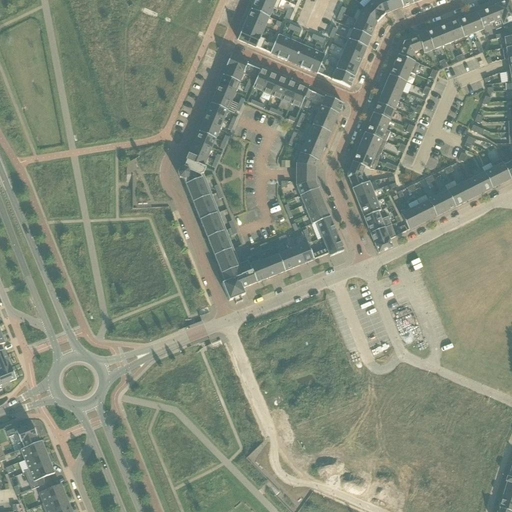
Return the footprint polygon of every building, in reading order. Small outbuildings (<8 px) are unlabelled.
[(281,0),(255,0),(255,1),(277,10),(281,0)] [(372,0),(371,2),(384,16),(385,15),(384,15),(391,12),(402,8),(413,4),(410,0),(372,0)] [(255,1),(251,10),(268,18),(272,9),(277,10),(255,1)] [(511,8),(509,1),(500,4),(499,4),(497,5),(496,5),(494,6),(495,7),(501,20),(500,21),(502,26),(511,21),(511,8)] [(371,2),(364,9),(377,23),(384,16),(371,2)] [(482,28),(500,21),(501,20),(495,7),(477,14),(476,15),(482,28)] [(356,10),(352,19),(374,29),(376,23),(377,23),(364,9),(361,12),(356,10)] [(251,10),(246,20),(264,28),(268,18),(251,10)] [(482,28),(476,15),(477,14),(476,14),(467,17),(474,34),(483,30),(482,28)] [(474,34),(467,17),(457,21),(457,22),(463,38),(464,38),(474,34)] [(348,28),(348,29),(370,38),(370,37),(374,29),(352,19),(352,20),(354,21),(351,29),(348,28)] [(242,30),(265,40),(265,39),(260,37),(264,28),(246,20),(242,30)] [(463,38),(457,22),(457,21),(447,25),(453,42),(464,38),(463,38)] [(453,42),(447,25),(437,30),(443,46),(453,42)] [(348,29),(344,39),(366,48),(370,38),(348,29)] [(242,30),(237,40),(256,48),(256,47),(261,49),(265,40),(242,30)] [(443,46),(437,30),(426,34),(427,34),(433,50),(443,46)] [(433,50),(427,34),(426,34),(417,37),(417,38),(422,49),(421,49),(422,50),(423,54),(433,50)] [(270,53),(270,54),(277,57),(277,58),(282,60),(290,41),(278,36),(272,48),(270,53)] [(422,49),(417,38),(407,42),(407,41),(403,43),(402,46),(402,47),(398,56),(399,56),(409,61),(410,61),(413,53),(422,50),(421,49),(422,49)] [(344,39),(348,41),(344,51),(362,58),(366,48),(344,39)] [(290,41),(282,60),(286,62),(286,61),(293,64),(301,46),(290,41)] [(301,46),(293,64),(300,67),(300,68),(305,70),(313,51),(301,46)] [(508,60),(508,61),(508,66),(509,71),(510,72),(506,72),(508,83),(511,82),(511,81),(511,47),(506,49),(506,48),(506,49),(502,49),(504,61),(508,60)] [(313,51),(305,70),(309,72),(310,71),(317,74),(319,69),(321,64),(325,56),(323,56),(313,51)] [(344,51),(340,60),(358,68),(362,58),(344,51)] [(419,65),(410,61),(409,61),(399,56),(398,56),(393,66),(414,75),(419,65)] [(243,74),(247,65),(247,64),(230,57),(228,62),(226,65),(227,65),(226,66),(243,74)] [(334,69),(333,69),(354,78),(353,77),(357,68),(358,68),(340,60),(336,70),(334,69)] [(239,83),(243,74),(226,66),(226,67),(227,67),(223,76),(239,83)] [(406,83),(410,74),(414,75),(393,66),(389,76),(390,76),(405,83),(406,83)] [(333,69),(329,79),(332,80),(331,80),(331,81),(349,89),(354,78),(333,69)] [(262,93),(270,74),(260,70),(252,88),(262,93)] [(271,97),(279,78),(270,74),(262,93),(271,97)] [(235,93),(239,83),(223,76),(219,86),(235,93)] [(402,92),(406,83),(405,83),(390,76),(389,76),(385,85),(402,92)] [(281,101),(289,82),(279,78),(271,97),(281,101)] [(290,105),(298,86),(289,82),(281,101),(290,105)] [(398,102),(402,92),(385,85),(381,95),(398,102)] [(231,102),(235,93),(219,86),(215,95),(231,102)] [(308,90),(298,86),(290,105),(300,109),(305,97),(308,91),(308,90)] [(227,111),(231,102),(215,95),(211,104),(227,111)] [(394,111),(398,102),(381,95),(377,104),(378,104),(377,104),(393,111),(394,111)] [(338,115),(343,105),(325,97),(320,108),(338,115)] [(223,121),(227,111),(211,104),(207,114),(223,121)] [(389,121),(394,111),(393,111),(377,104),(378,104),(377,104),(373,114),(373,115),(373,114),(389,121)] [(334,124),(338,115),(320,108),(316,117),(334,124)] [(219,130),(223,121),(207,114),(206,115),(205,118),(203,123),(219,130)] [(385,131),(389,121),(373,114),(373,115),(373,114),(369,124),(390,133),(385,131)] [(330,134),(334,124),(316,117),(312,126),(330,134)] [(215,140),(219,130),(203,123),(199,132),(215,140)] [(386,142),(390,133),(369,124),(365,133),(365,134),(381,141),(381,140),(386,142)] [(326,143),(330,134),(312,126),(308,136),(326,143)] [(211,149),(215,140),(199,132),(195,142),(211,149)] [(381,152),(386,142),(381,140),(381,141),(365,134),(365,133),(360,143),(381,152)] [(322,152),(326,143),(308,136),(304,145),(322,152)] [(207,158),(211,149),(195,142),(191,151),(207,158)] [(381,152),(360,143),(356,153),(377,162),(381,152)] [(318,162),(322,152),(304,145),(300,155),(318,162)] [(203,167),(207,158),(191,151),(189,156),(188,155),(186,161),(187,161),(203,168),(203,167)] [(377,162),(356,153),(352,163),(353,163),(364,168),(369,170),(373,171),(377,162)] [(315,169),(318,162),(300,155),(296,164),(296,170),(297,170),(297,168),(314,169),(314,170),(315,170),(315,169)] [(510,180),(503,166),(504,166),(503,166),(500,160),(491,164),(493,169),(501,185),(511,180),(510,180)] [(256,284),(256,283),(249,265),(247,261),(244,263),(239,264),(233,249),(226,231),(219,213),(211,196),(204,178),(203,174),(206,168),(203,167),(203,168),(187,161),(183,168),(179,170),(177,174),(179,178),(183,180),(185,185),(189,195),(190,199),(191,199),(193,203),(200,221),(204,231),(203,231),(205,234),(207,239),(214,257),(219,268),(225,283),(221,284),(228,302),(233,300),(234,301),(234,300),(239,297),(240,298),(240,297),(245,295),(242,289),(256,284)] [(511,179),(511,161),(503,166),(504,166),(503,166),(510,180),(511,180),(511,179)] [(361,176),(364,168),(353,163),(348,174),(347,174),(347,178),(348,178),(352,189),(353,189),(364,185),(364,184),(368,182),(366,178),(362,179),(361,176)] [(493,169),(484,173),(484,174),(484,173),(492,189),(491,189),(492,189),(501,185),(493,169)] [(484,174),(484,173),(475,178),(483,194),(492,189),(491,189),(492,189),(484,173),(484,174)] [(483,194),(475,178),(466,182),(474,198),(483,194)] [(315,182),(315,181),(314,181),(314,183),(297,182),(297,181),(296,181),(296,186),(300,197),(318,189),(315,182)] [(373,192),(369,182),(368,182),(364,184),(364,185),(353,189),(352,189),(356,199),(373,192)] [(474,198),(466,182),(457,187),(465,203),(474,198)] [(465,203),(457,187),(447,191),(447,192),(455,207),(455,208),(465,203)] [(321,199),(318,189),(300,197),(304,206),(321,199)] [(447,192),(447,191),(437,197),(445,213),(455,208),(455,207),(447,192)] [(356,199),(360,208),(376,202),(373,192),(356,199)] [(445,213),(437,197),(428,201),(428,202),(428,201),(436,217),(445,213)] [(325,208),(321,199),(304,206),(308,215),(325,208)] [(428,202),(428,201),(419,206),(427,222),(436,217),(428,201),(428,202)] [(360,208),(364,218),(377,212),(377,213),(378,213),(380,212),(376,202),(360,208)] [(427,222),(419,206),(410,210),(418,226),(427,222)] [(316,223),(330,218),(329,217),(325,208),(308,215),(311,225),(316,223)] [(418,226),(410,210),(400,215),(408,230),(407,231),(408,231),(418,226)] [(364,218),(370,234),(391,226),(387,216),(380,219),(378,213),(377,213),(377,212),(364,218)] [(330,218),(316,223),(322,239),(322,240),(336,234),(335,231),(335,230),(335,229),(334,230),(333,228),(334,227),(333,226),(333,227),(330,218)] [(395,237),(391,226),(370,234),(378,254),(392,248),(389,241),(395,237)] [(312,255),(307,244),(307,245),(313,260),(328,254),(329,257),(343,252),(343,250),(343,249),(342,247),(341,244),(340,242),(339,242),(336,234),(322,240),(326,249),(312,255)] [(303,264),(313,260),(307,245),(307,244),(297,248),(303,264)] [(297,248),(287,252),(294,268),(303,264),(297,248)] [(278,255),(285,272),(294,268),(287,252),(278,255)] [(275,276),(285,272),(278,255),(268,259),(275,276)] [(266,280),(275,276),(268,259),(259,263),(266,280)] [(266,280),(258,261),(249,265),(256,283),(266,280)] [(0,372),(11,368),(11,367),(10,367),(4,351),(0,352),(0,372)] [(11,368),(0,372),(0,386),(1,386),(2,389),(10,385),(9,383),(16,380),(11,368)] [(20,443),(22,449),(38,443),(36,437),(37,437),(32,425),(16,431),(16,429),(7,433),(8,438),(14,435),(18,444),(20,443)] [(41,442),(38,443),(22,449),(21,450),(25,461),(45,453),(41,442)] [(50,463),(45,453),(25,461),(29,471),(25,473),(50,463)] [(54,474),(50,463),(25,473),(31,490),(49,483),(47,477),(54,474)] [(52,488),(49,483),(31,490),(32,490),(38,487),(41,493),(40,493),(44,504),(42,505),(65,496),(60,485),(52,488)] [(56,511),(69,507),(65,496),(42,505),(44,511),(56,511)] [(511,500),(504,498),(500,509),(501,509),(502,509),(511,511),(511,500)]
